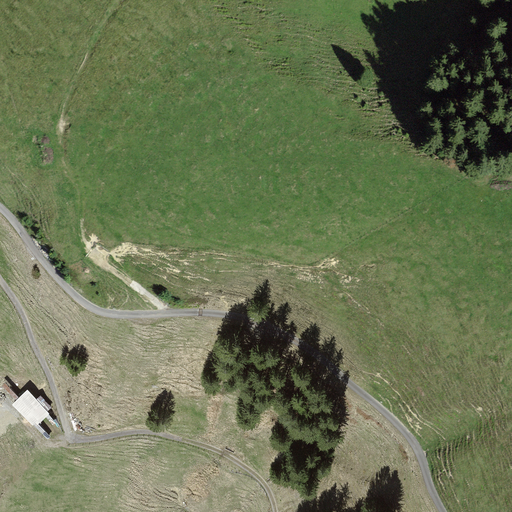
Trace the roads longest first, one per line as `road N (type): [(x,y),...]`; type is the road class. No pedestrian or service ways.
road 1 (track): [(0,214),(102,316),(207,314),(283,333),(416,445),(446,511)]
road 2 (track): [(274,511),(260,478),(205,446),(135,434),(69,443),(42,358),(0,280)]
road 3 (track): [(172,315),(85,242),(79,195),(60,159),(67,95),(116,0)]
